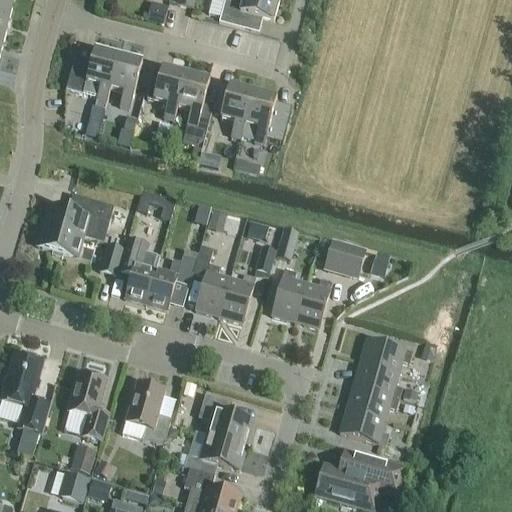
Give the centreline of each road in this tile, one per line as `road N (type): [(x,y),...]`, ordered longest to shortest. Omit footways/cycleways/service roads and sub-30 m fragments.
road 1 (residential): [(265,511),(296,396),(293,381),(191,344),(134,358),(0,320)]
road 2 (residential): [(52,15),(34,95),(33,153),(0,273)]
road 3 (residential): [(270,71),(52,15)]
